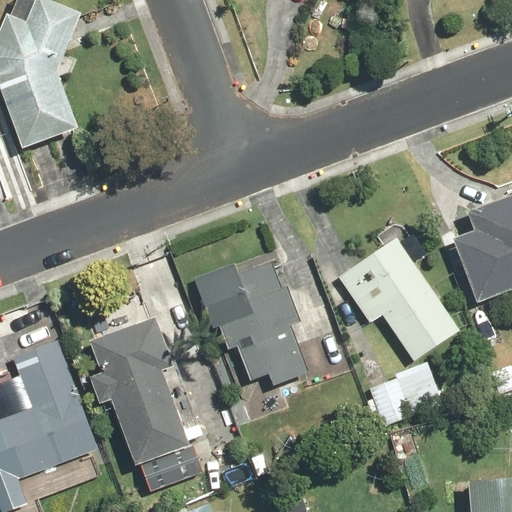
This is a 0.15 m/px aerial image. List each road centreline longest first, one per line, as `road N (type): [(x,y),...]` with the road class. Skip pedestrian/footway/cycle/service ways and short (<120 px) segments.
road 1 (residential): [(239,167),(511,66)]
road 2 (residential): [(0,255),(239,167)]
road 3 (residential): [(179,0),(239,167)]
